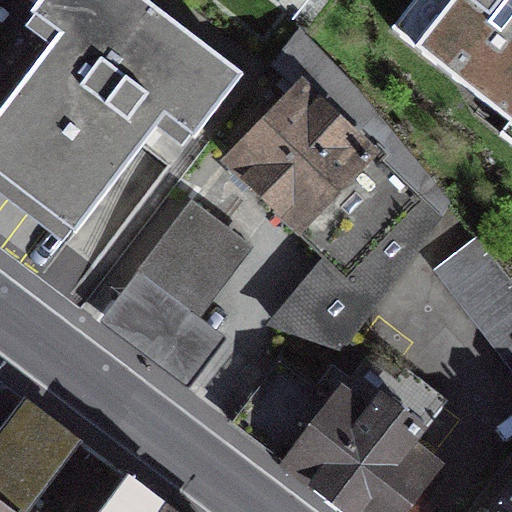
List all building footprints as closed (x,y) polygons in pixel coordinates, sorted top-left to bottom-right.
[(57,39),(0,115),(0,199),(64,249),(165,120),(196,144),(245,76),(144,0),(43,0),(30,18),(57,39)] [(511,0),(419,0),(394,33),(511,129),(502,139),(511,146),(511,0)] [(294,89),(220,164),(325,260),(267,330),(342,351),(454,206),(378,111),(299,30),(271,68),(294,89)] [(194,201),(140,273),(201,320),(255,246),(194,201)] [(511,278),(480,236),(434,272),(511,371),(511,278)] [(201,320),(140,273),(103,323),(188,390),(226,340),(201,320)] [(278,357),(231,424),(342,511),(413,511),(447,468),(418,446),(450,402),(375,349),(353,380),(333,365),(318,386),(278,357)] [(175,511),(27,401),(0,436),(0,511),(175,511)] [(511,511),(511,495),(499,511),(511,511)]
